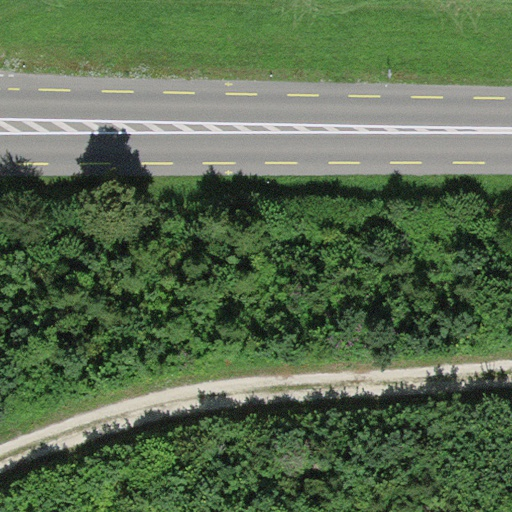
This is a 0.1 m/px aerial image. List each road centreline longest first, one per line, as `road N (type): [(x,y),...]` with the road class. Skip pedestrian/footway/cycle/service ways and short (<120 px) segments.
road 1 (track): [(511,375),(146,401),(0,459)]
road 2 (primary): [(0,121),(511,128)]
